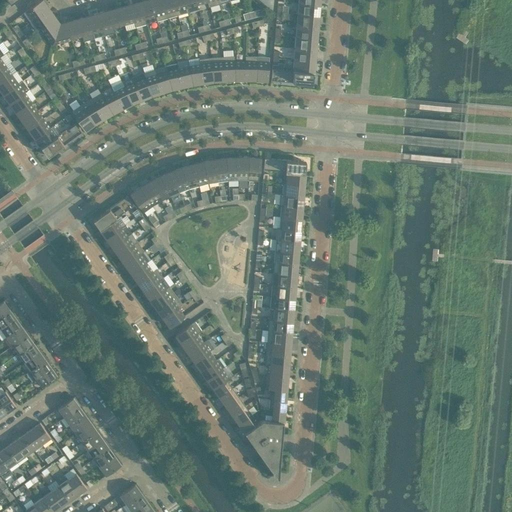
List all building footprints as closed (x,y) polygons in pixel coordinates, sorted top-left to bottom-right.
[(34,19),(49,8),(43,0),(41,0),(27,10),(34,19)] [(155,17),(150,0),(144,0),(140,1),(145,19),(155,17)] [(167,18),(162,0),(150,0),(155,17),(156,21),(167,18)] [(178,15),(173,0),(162,0),(167,18),(178,15)] [(188,12),(187,8),(185,0),(173,0),(178,15),(188,12)] [(147,24),(145,19),(140,1),(129,4),(134,22),(135,27),(147,24)] [(318,16),(319,4),(298,3),(297,14),(318,16)] [(134,22),(129,4),(119,7),(124,25),(134,22)] [(124,25),(119,7),(109,10),(114,28),(124,25)] [(40,28),(55,17),(49,8),(34,19),(40,28)] [(261,9),(251,12),(253,18),(262,15),(261,9)] [(114,28),(109,10),(98,13),(103,31),(114,28)] [(103,31),(98,13),(88,16),(94,38),(104,35),(103,31)] [(317,27),(318,16),(297,14),(296,25),(317,27)] [(94,38),(88,16),(77,18),(82,36),(84,41),(94,38)] [(52,45),(60,23),(55,17),(40,28),(52,45)] [(82,36),(77,18),(67,21),(72,39),(82,36)] [(72,39),(67,21),(60,23),(52,45),(72,39)] [(15,32),(20,29),(17,24),(12,28),(15,32)] [(316,38),(317,27),(296,25),(295,37),(316,38)] [(24,34),(20,29),(15,32),(19,37),(24,34)] [(13,35),(9,30),(4,33),(8,38),(13,35)] [(315,50),(316,38),(295,37),(295,48),(315,50)] [(30,43),(27,38),(22,41),(25,46),(30,43)] [(25,52),(22,47),(17,51),(20,56),(25,52)] [(314,61),(315,50),(295,48),(294,59),(314,61)] [(235,79),(235,61),(234,56),(223,57),(224,80),(235,79)] [(256,79),(257,61),(258,56),(245,56),(245,61),(245,79),(256,79)] [(213,80),(211,57),(199,59),(200,64),(203,82),(213,80)] [(224,80),(223,57),(211,57),(213,80),(224,80)] [(313,73),(314,61),(294,59),(293,70),(310,72),(310,73),(313,73)] [(245,79),(245,61),(235,61),(235,79),(245,79)] [(267,80),(269,62),(257,61),(256,79),(267,80)] [(182,86),(178,68),(177,63),(165,66),(167,71),(172,88),(182,86)] [(203,82),(200,64),(189,66),(192,84),(203,82)] [(38,70),(34,65),(29,68),(33,73),(38,70)] [(0,83),(12,75),(6,66),(0,70),(0,83)] [(192,84),(189,66),(178,68),(182,86),(192,84)] [(310,82),(310,73),(310,72),(293,70),(272,69),(271,80),(299,83),(299,81),(310,82)] [(161,92),(156,74),(154,70),(143,73),(145,78),(151,95),(161,92)] [(172,88),(167,71),(156,74),(161,92),(172,88)] [(0,89),(3,94),(19,83),(12,75),(0,83),(0,89)] [(151,95),(145,78),(134,82),(141,99),(151,95)] [(10,103),(25,92),(29,89),(23,81),(19,83),(3,94),(10,103)] [(141,99),(134,82),(124,86),(131,103),(141,99)] [(50,87),(47,83),(42,86),(45,91),(50,87)] [(131,103),(124,86),(114,91),(122,108),(131,103)] [(54,92),(50,87),(45,91),(49,96),(54,92)] [(122,108),(114,91),(104,96),(112,112),(122,108)] [(16,112),(31,101),(25,92),(10,103),(16,112)] [(112,112),(104,96),(102,92),(91,98),(103,118),(112,112)] [(103,118),(91,98),(81,104),(94,123),(103,118)] [(63,105),(59,100),(55,104),(58,108),(63,105)] [(22,121),(37,110),(31,101),(16,112),(22,121)] [(94,123),(81,104),(72,111),(85,130),(94,123)] [(66,110),(63,105),(58,108),(61,113),(66,110)] [(28,129),(44,119),(37,110),(22,121),(28,129)] [(73,119),(69,114),(64,117),(68,122),(73,119)] [(35,138),(50,127),(44,119),(28,129),(35,138)] [(48,156),(82,132),(75,122),(56,136),(41,147),(48,156)] [(41,147),(56,136),(50,127),(35,138),(41,147)] [(228,180),(226,157),(214,159),(218,182),(228,180)] [(238,175),(237,157),(226,157),(228,180),(238,180),(238,175)] [(248,175),(249,157),(237,157),(238,175),(248,175)] [(259,176),(260,158),(249,157),(248,175),(248,180),(258,181),(259,176)] [(302,173),(302,172),(303,163),(292,162),(292,160),(264,158),(263,170),(284,171),(302,173)] [(218,182),(214,159),(203,161),(208,183),(218,182)] [(208,183),(203,161),(192,164),(199,186),(208,183)] [(199,186),(192,164),(181,167),(189,189),(199,186)] [(189,189),(181,167),(171,171),(179,193),(189,189)] [(179,193),(171,171),(160,175),(170,196),(179,193)] [(304,184),(305,172),(302,172),(302,173),(284,171),(283,182),(304,184)] [(170,196),(160,175),(150,181),(159,197),(161,201),(170,196)] [(159,197),(150,181),(140,186),(150,202),(159,197)] [(303,196),(304,184),(283,182),(282,193),(280,193),(280,194),(303,196)] [(150,202),(140,186),(130,193),(141,208),(150,202)] [(302,207),(303,196),(280,194),(279,205),(302,207)] [(100,229),(119,216),(134,205),(127,195),(93,220),(100,229)] [(301,218),(302,207),(279,205),(281,206),(280,216),(301,218)] [(140,214),(137,209),(132,212),(135,217),(140,214)] [(121,227),(125,225),(119,216),(100,229),(106,238),(121,227)] [(300,230),(301,218),(280,216),(279,227),(277,227),(277,228),(300,230)] [(141,226),(146,222),(143,218),(138,221),(141,226)] [(160,225),(157,220),(152,223),(155,228),(160,225)] [(150,227),(146,222),(141,226),(145,231),(150,227)] [(112,247),(127,236),(121,227),(106,238),(112,247)] [(299,241),(300,230),(277,228),(276,239),(299,241)] [(154,244),(159,241),(155,235),(151,239),(154,244)] [(118,255),(134,244),(127,236),(112,247),(118,255)] [(298,252),(299,241),(276,239),(275,250),(298,252)] [(140,254),(144,251),(137,242),(134,244),(118,255),(125,265),(140,254)] [(297,264),(298,252),(275,250),(274,262),(297,264)] [(171,258),(168,253),(163,256),(167,261),(171,258)] [(131,273),(146,262),(140,254),(125,265),(131,273)] [(175,263),(171,258),(167,261),(170,266),(175,263)] [(138,282),(153,271),(146,262),(131,273),(138,282)] [(296,275),(297,264),(274,262),(273,273),(296,275)] [(144,291),(159,280),(163,277),(157,268),(153,271),(138,282),(144,291)] [(295,287),(296,275),(273,273),(272,285),(295,287)] [(187,280),(184,275),(179,279),(183,284),(187,280)] [(150,299),(165,289),(159,280),(144,291),(150,299)] [(294,298),(295,287),(272,285),(274,285),(273,296),(271,296),(294,298)] [(156,308),(175,295),(169,286),(165,289),(150,299),(156,308)] [(192,297),(197,293),(193,288),(188,292),(192,297)] [(178,307),(182,304),(175,295),(156,308),(163,318),(178,307)] [(293,310),(294,298),(271,296),(270,308),(293,310)] [(0,316),(11,309),(5,300),(0,303),(0,316)] [(169,326),(184,316),(178,307),(163,318),(169,326)] [(292,321),(293,310),(270,308),(272,308),(271,319),(269,318),(269,319),(292,321)] [(0,327),(0,329),(17,317),(11,309),(0,316),(0,327)] [(6,337),(23,325),(17,317),(0,329),(0,328),(0,339),(1,341),(6,337)] [(219,325),(216,319),(211,323),(214,328),(219,325)] [(291,332),(292,321),(269,319),(268,330),(291,332)] [(197,333),(201,330),(194,321),(175,335),(182,344),(197,333)] [(12,345),(29,334),(23,325),(6,337),(12,345)] [(290,344),(291,332),(268,330),(267,342),(290,344)] [(188,353),(203,342),(197,333),(182,344),(188,353)] [(224,341),(228,337),(225,333),(220,336),(224,341)] [(18,353),(34,342),(29,334),(12,345),(18,353)] [(232,342),(228,337),(224,341),(227,346),(232,342)] [(24,362),(40,350),(34,342),(18,353),(24,362)] [(194,362),(210,351),(203,342),(188,353),(194,362)] [(289,355),(290,344),(267,342),(266,353),(289,355)] [(30,370),(46,358),(40,350),(24,362),(30,370)] [(241,355),(237,350),(233,354),(236,358),(241,355)] [(201,371),(216,360),(210,351),(194,362),(201,371)] [(288,366),(289,355),(266,353),(265,364),(288,366)] [(222,368),(226,365),(220,357),(216,360),(201,371),(207,380),(222,369),(222,368)] [(32,381),(36,378),(52,367),(46,358),(30,370),(26,373),(32,381)] [(287,377),(288,366),(265,364),(265,365),(267,365),(266,376),(287,377)] [(42,387),(59,375),(52,367),(36,378),(42,387)] [(226,380),(229,378),(222,369),(207,380),(214,388),(226,380)] [(286,389),(287,377),(266,376),(265,387),(286,389)] [(232,388),(226,380),(214,388),(220,397),(232,388)] [(285,400),(286,389),(265,387),(265,388),(270,388),(270,398),(285,400)] [(226,406),(238,397),(232,388),(220,397),(226,406)] [(16,406),(5,391),(0,394),(0,402),(7,412),(16,406)] [(64,417),(80,405),(74,397),(58,408),(64,417)] [(244,406),(238,397),(226,406),(232,414),(244,406)] [(284,411),(285,400),(270,398),(269,409),(284,411)] [(70,425),(86,414),(80,405),(64,417),(70,425)] [(250,414),(244,406),(232,414),(238,423),(250,414)] [(279,471),(282,434),(284,411),(269,409),(268,410),(272,410),(271,420),(262,419),(254,425),(249,417),(251,415),(250,414),(238,423),(274,473),(279,471)] [(76,433),(92,422),(86,414),(70,425),(76,433)] [(50,437),(40,422),(31,429),(42,444),(50,437)] [(82,442),(98,430),(92,422),(76,433),(82,442)] [(42,444),(31,429),(23,434),(33,449),(42,444)] [(88,450),(104,438),(98,430),(82,442),(88,450)] [(33,449),(23,434),(14,440),(25,455),(33,449)] [(94,458),(110,447),(104,438),(88,450),(94,458)] [(27,459),(25,455),(14,440),(6,446),(17,461),(19,465),(27,459)] [(17,461),(6,446),(0,450),(0,455),(8,467),(17,461)] [(100,467),(116,455),(110,447),(94,458),(100,467)] [(0,473),(8,467),(0,455),(0,473)] [(106,475),(122,464),(116,455),(100,467),(106,475)] [(87,488),(76,473),(67,479),(78,494),(87,488)] [(78,494),(67,479),(59,485),(70,500),(78,494)] [(126,503),(142,492),(136,483),(120,495),(126,503)] [(70,500),(59,485),(51,491),(61,506),(70,500)] [(61,506),(51,491),(42,497),(53,511),(61,506)] [(132,511),(148,500),(142,492),(126,503),(132,511)] [(52,511),(53,511),(42,497),(34,503),(40,511),(52,511)] [(132,511),(148,511),(154,508),(148,500),(132,511)] [(107,511),(113,507),(109,502),(104,506),(107,511)] [(40,511),(34,503),(25,509),(27,511),(40,511)]
